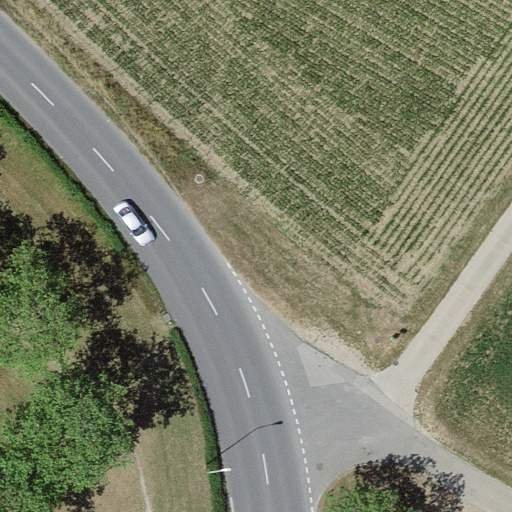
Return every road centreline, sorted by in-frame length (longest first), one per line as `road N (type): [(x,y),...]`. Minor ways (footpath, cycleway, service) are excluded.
road 1 (tertiary): [(274,511),(253,396),(197,276),(100,154),(0,50)]
road 2 (track): [(511,509),(370,424),(263,431)]
road 3 (track): [(370,424),(511,229)]
